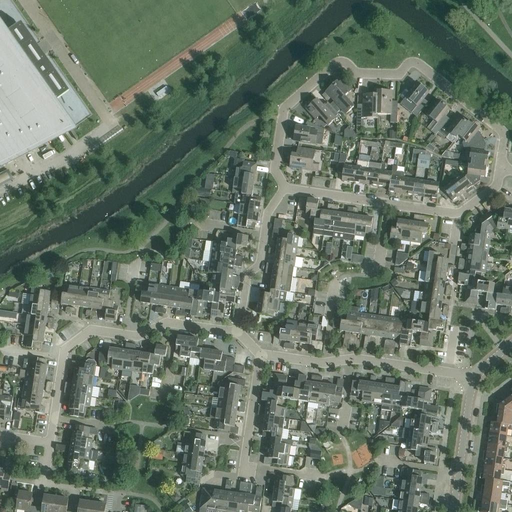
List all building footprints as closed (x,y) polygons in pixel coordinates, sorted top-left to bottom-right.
[(19,23),(4,33),(3,33),(2,34),(0,30),(0,164),(68,129),(75,140),(78,139),(52,103),(67,92),(19,23)] [(346,114),(353,108),(344,97),(352,90),(342,80),(335,87),(333,85),(326,92),(346,114)] [(423,99),(428,92),(417,83),(406,97),(417,106),(411,113),(416,118),(428,103),(423,99)] [(377,91),(377,95),(377,115),(390,115),(390,123),(397,123),(397,102),(391,102),(392,91),(377,91)] [(377,95),(363,94),(363,105),(357,105),(356,126),(363,126),(363,118),(377,119),(377,115),(377,95)] [(315,120),(320,116),(328,126),(333,122),(337,126),(341,122),(338,117),(339,116),(328,103),(323,107),(317,100),(306,109),(315,120)] [(438,132),(446,122),(441,119),(449,109),(438,100),(426,115),(433,121),(427,129),(436,135),(438,132)] [(446,122),(438,132),(446,138),(450,134),(456,139),(458,136),(468,124),(459,116),(451,126),(446,122)] [(470,121),(468,124),(458,136),(464,141),(462,144),(464,149),(470,147),(469,147),(484,141),(481,135),(478,131),(480,129),(470,121)] [(323,137),(324,129),(312,124),(309,128),(296,126),(294,141),(316,144),(317,136),(323,137)] [(469,147),(470,147),(471,150),(469,162),(487,165),(489,153),(484,152),(485,144),(484,141),(469,147)] [(317,172),(319,164),(313,164),(315,150),(298,148),(297,155),(292,154),(290,168),(317,172)] [(418,155),(418,161),(417,167),(428,169),(430,157),(425,156),(419,155),(418,155)] [(256,164),(243,162),(243,160),(235,159),(234,167),(236,168),(234,178),(244,180),(243,185),(253,186),(256,164)] [(354,183),(356,168),(344,166),(345,162),(339,161),(337,173),(343,174),(342,181),(354,183)] [(356,168),(354,183),(366,185),(368,169),(369,163),(357,161),(356,168)] [(467,175),(464,177),(472,187),(480,181),(480,176),(485,177),(487,165),(469,162),(467,175)] [(381,165),(369,163),(368,169),(366,185),(378,186),(381,165)] [(381,163),(381,165),(378,186),(389,188),(390,188),(391,177),(392,177),(392,173),(384,172),(385,164),(381,163)] [(390,188),(389,188),(389,192),(401,194),(403,179),(404,174),(397,173),(398,168),(393,167),(392,173),(392,177),(391,177),(390,188)] [(463,174),(453,182),(462,194),(466,191),(468,193),(473,190),(471,188),(472,187),(464,177),(463,174)] [(234,178),(232,193),(236,194),(251,196),(251,201),(255,202),(256,197),(252,196),(253,186),(243,185),(244,180),(234,178)] [(415,180),(403,179),(401,194),(413,196),(415,180)] [(415,180),(413,196),(425,197),(427,182),(415,180)] [(439,184),(427,182),(425,197),(437,199),(439,184)] [(462,194),(453,182),(443,189),(441,189),(440,195),(442,196),(446,201),(450,198),(452,201),(462,194)] [(205,190),(197,188),(193,187),(193,191),(196,192),(195,195),(203,197),(205,190)] [(251,196),(236,194),(234,204),(240,205),(250,206),(249,211),(259,213),(261,198),(256,197),(255,202),(251,201),(251,196)] [(318,201),(308,199),(305,215),(310,215),(310,220),(315,220),(320,221),(322,211),(317,210),(318,201)] [(240,205),(238,215),(237,226),(255,229),(256,223),(257,223),(259,213),(249,211),(250,206),(240,205)] [(489,213),(484,217),(493,229),(495,228),(507,230),(509,220),(511,220),(511,210),(505,210),(503,219),(492,217),(489,213)] [(315,220),(313,230),(313,235),(323,236),(325,222),(330,222),(332,213),(322,211),(320,221),(315,220)] [(325,222),(323,236),(333,238),(335,223),(340,224),(342,214),(332,213),(330,222),(325,222)] [(335,223),(333,238),(333,239),(343,240),(346,225),(351,225),(352,216),(342,214),(340,224),(335,223)] [(346,225),(343,240),(353,242),(354,236),(356,226),(361,227),(362,217),(352,216),(351,225),(346,225)] [(373,219),(362,217),(361,227),(356,226),(354,236),(365,237),(365,233),(370,234),(373,219)] [(471,235),(469,245),(479,247),(480,242),(489,243),(491,231),(493,229),(484,217),(478,221),(482,225),(481,228),(478,228),(475,230),(474,235),(471,235)] [(407,232),(408,222),(398,220),(397,225),(392,224),(390,239),(400,241),(402,231),(407,232)] [(418,221),(418,223),(417,233),(412,232),(410,242),(421,244),(422,234),(427,235),(429,225),(422,224),(422,222),(418,221)] [(402,231),(400,241),(410,242),(412,232),(417,233),(418,223),(408,222),(407,232),(402,231)] [(284,231),(284,232),(274,230),(272,239),(275,239),(274,244),(277,245),(277,250),(286,251),(287,246),(297,247),(298,237),(291,236),(291,232),(284,231)] [(228,239),(227,244),(226,250),(236,251),(237,247),(246,248),(248,237),(232,235),(232,240),(228,239)] [(208,262),(211,241),(205,240),(202,261),(208,262)] [(213,242),(211,253),(226,255),(225,260),(235,261),(236,251),(226,250),(227,244),(213,242)] [(469,245),(468,255),(477,257),(478,252),(488,253),(489,243),(480,242),(479,247),(469,245)] [(277,250),(275,260),(285,261),(286,256),(295,258),(297,247),(287,246),(286,251),(277,250)] [(325,258),(334,258),(334,248),(325,248),(325,258)] [(422,251),(415,254),(417,260),(424,257),(422,251)] [(437,269),(447,270),(448,260),(439,259),(439,254),(429,252),(428,263),(438,264),(437,269)] [(477,257),(468,255),(466,265),(476,267),(477,262),(486,263),(488,253),(478,252),(477,257)] [(211,253),(209,263),(224,265),(223,270),(233,271),(234,266),(236,266),(236,267),(241,268),(242,262),(237,261),(237,262),(235,261),(225,260),(226,255),(211,253)] [(285,261),(275,260),(274,270),(283,271),(284,266),(294,268),(301,269),(303,259),(295,258),(286,256),(285,261)] [(76,262),(70,264),(73,274),(79,273),(76,262)] [(466,265),(465,275),(475,277),(475,272),(485,274),(486,263),(477,262),(476,267),(466,265)] [(224,265),(209,263),(208,273),(213,273),(223,275),(222,280),(232,281),(233,271),(223,270),(224,265)] [(438,264),(428,263),(426,273),(436,274),(435,279),(445,281),(447,270),(437,269),(438,264)] [(340,264),(322,274),(328,283),(345,272),(340,264)] [(283,271),(274,270),(272,280),(282,281),(283,276),(292,278),(294,268),(284,266),(283,271)] [(223,275),(213,273),(211,284),(221,285),(220,290),(230,291),(232,281),(222,280),(223,275)] [(436,274),(426,273),(425,283),(435,284),(434,289),(444,291),(445,281),(435,279),(436,274)] [(465,275),(459,274),(457,285),(473,287),(474,282),(475,277),(465,275)] [(271,290),(266,289),(265,294),(270,295),(271,290),(287,292),(290,293),(292,278),(283,276),(282,281),(272,280),(271,290)] [(474,282),(473,287),(472,291),(467,290),(465,303),(476,305),(478,293),(480,283),(474,282)] [(435,284),(425,283),(423,293),(433,294),(432,299),(442,301),(444,291),(434,289),(435,284)] [(494,285),(480,283),(478,293),(487,294),(493,294),(494,285)] [(158,296),(159,286),(149,284),(148,288),(137,287),(134,301),(141,302),(141,303),(151,305),(153,295),(158,296)] [(39,302),(49,303),(51,293),(41,291),(42,286),(32,285),(30,295),(40,297),(39,302)] [(68,295),(63,294),(61,304),(71,306),(73,296),(78,297),(79,287),(69,286),(68,295)] [(153,295),(151,305),(161,306),(163,296),(168,297),(169,287),(159,286),(158,296),(153,295)] [(502,296),(497,295),(496,305),(506,306),(508,297),(511,297),(511,287),(504,286),(502,296)] [(90,289),(79,287),(78,297),(73,296),(71,306),(82,308),(83,298),(88,299),(90,289)] [(179,289),(169,287),(168,297),(163,296),(161,306),(171,308),(173,298),(178,299),(179,289)] [(100,290),(90,289),(88,299),(83,298),(82,308),(92,309),(93,299),(98,300),(100,290)] [(173,298),(171,308),(181,309),(183,299),(188,300),(189,290),(179,289),(178,299),(173,298)] [(265,294),(266,289),(261,289),(259,304),(269,305),(269,300),(279,302),(285,302),(287,292),(271,290),(270,295),(265,294)] [(93,299),(92,309),(102,311),(103,301),(109,302),(109,301),(110,292),(100,290),(98,300),(93,299)] [(181,309),(191,311),(193,301),(198,302),(199,292),(189,290),(188,300),(183,299),(181,309)] [(219,295),(210,293),(208,303),(212,304),(218,305),(216,317),(222,318),(224,305),(219,304),(219,301),(234,303),(236,292),(230,291),(220,290),(219,295)] [(191,311),(190,316),(201,318),(203,303),(208,303),(210,293),(199,292),(198,302),(193,301),(191,311)] [(420,292),(418,302),(432,304),(431,309),(441,311),(442,301),(432,299),(433,294),(423,293),(420,292)] [(493,294),(487,294),(485,309),(496,311),(496,305),(497,295),(493,294)] [(40,297),(30,295),(29,305),(39,307),(38,312),(48,313),(49,303),(39,302),(40,297)] [(269,305),(259,304),(257,314),(273,316),(273,311),(278,312),(279,302),(269,300),(269,305)] [(103,301),(102,311),(106,311),(105,321),(116,322),(118,307),(113,306),(114,302),(109,301),(109,302),(103,301)] [(432,304),(418,302),(417,313),(430,315),(429,319),(439,321),(441,311),(431,309),(432,304)] [(39,307),(29,305),(27,315),(37,317),(36,322),(46,323),(48,313),(38,312),(39,307)] [(348,307),(348,312),(346,322),(341,321),(340,331),(350,333),(352,323),(357,324),(358,314),(359,308),(348,307)] [(352,323),(350,333),(360,334),(362,324),(367,325),(368,315),(358,314),(357,324),(352,323)] [(27,315),(26,325),(36,327),(35,332),(45,333),(46,323),(36,322),(37,317),(27,315)] [(378,317),(368,315),(367,325),(362,324),(360,334),(365,335),(365,337),(364,342),(369,343),(370,338),(370,336),(372,326),(377,327),(378,317)] [(372,326),(370,336),(380,337),(382,327),(387,328),(388,318),(378,317),(377,327),(372,326)] [(382,327),(380,337),(391,339),(392,329),(397,330),(398,320),(388,318),(387,328),(382,327)] [(429,319),(428,324),(428,330),(443,332),(445,321),(439,321),(429,319)] [(391,339),(400,340),(401,340),(402,330),(407,331),(409,321),(398,320),(397,330),(392,329),(391,339)] [(409,321),(407,331),(412,332),(417,333),(418,323),(409,321)] [(296,333),(297,323),(287,322),(286,331),(281,330),(279,340),(290,342),(291,332),(296,333)] [(308,325),(297,323),(296,333),(291,332),(290,342),(300,343),(301,334),(306,334),(308,325)] [(428,324),(418,323),(417,333),(421,333),(419,346),(431,347),(433,335),(428,334),(428,330),(428,324)] [(36,327),(26,325),(24,336),(28,336),(27,348),(40,350),(41,344),(43,344),(45,333),(35,332),(36,327)] [(301,334),(300,343),(310,345),(311,341),(316,342),(318,326),(308,325),(306,334),(301,334)] [(401,340),(400,340),(399,346),(410,347),(412,332),(407,331),(402,330),(401,340)] [(187,348),(188,338),(178,337),(175,352),(180,353),(180,357),(190,358),(192,349),(187,348)] [(203,340),(188,338),(187,348),(192,349),(190,358),(200,360),(202,350),(197,349),(197,344),(202,345),(203,340)] [(202,350),(202,345),(197,344),(197,349),(202,350),(200,360),(205,360),(204,370),(214,371),(215,362),(210,361),(212,351),(202,350)] [(152,345),(151,350),(156,351),(155,356),(150,355),(149,364),(154,365),(154,366),(159,366),(160,357),(166,358),(167,348),(152,345)] [(118,360),(120,350),(109,349),(107,364),(112,365),(112,369),(122,370),(123,361),(118,360)] [(130,352),(120,350),(118,360),(123,361),(122,370),(132,372),(133,362),(129,361),(130,352)] [(150,355),(140,353),(139,363),(144,364),(142,373),(153,375),(154,366),(154,365),(149,364),(150,355),(155,356),(156,351),(151,350),(150,355)] [(222,353),(212,351),(210,361),(215,362),(214,371),(225,373),(225,372),(233,373),(234,365),(235,359),(222,357),(222,353)] [(140,353),(130,352),(129,361),(133,362),(132,372),(142,373),(144,364),(139,363),(140,353)] [(27,368),(25,379),(35,380),(36,375),(45,377),(47,366),(46,366),(46,360),(33,358),(31,369),(27,368)] [(86,362),(85,365),(80,364),(81,363),(72,362),(71,368),(75,369),(74,379),(84,381),(84,376),(94,377),(96,363),(94,361),(89,360),(86,362)] [(234,365),(233,373),(243,374),(244,367),(234,365)] [(25,379),(24,389),(33,390),(34,385),(44,387),(45,377),(36,375),(35,380),(25,379)] [(287,377),(275,375),(273,388),(279,389),(285,389),(287,377)] [(306,382),(307,377),(296,375),(294,390),(299,391),(304,392),(306,382)] [(84,381),(74,379),(72,389),(82,391),(83,386),(92,387),(94,377),(84,376),(84,381)] [(220,389),(219,399),(228,401),(229,395),(239,397),(240,386),(244,387),(245,381),(228,378),(227,384),(225,384),(224,389),(220,389)] [(304,392),(299,391),(298,401),(308,403),(309,393),(314,394),(316,384),(306,382),(304,392)] [(368,393),(370,383),(359,382),(359,383),(353,382),(351,396),(362,398),(361,402),(372,404),(373,394),(368,393)] [(400,382),(399,388),(400,388),(398,398),(403,398),(402,408),(412,410),(413,400),(409,399),(411,384),(400,382)] [(380,385),(370,383),(368,393),(373,394),(372,404),(382,405),(383,395),(378,395),(380,385)] [(309,393),(308,403),(318,404),(319,394),(324,395),(326,385),(316,384),(314,394),(309,393)] [(33,390),(24,389),(22,399),(32,401),(33,395),(42,397),(44,387),(34,385),(33,390)] [(336,387),(326,385),(324,395),(319,394),(318,404),(328,406),(329,401),(340,403),(342,389),(336,388),(336,387)] [(390,386),(380,385),(378,395),(383,395),(382,405),(392,407),(393,397),(388,396),(390,386)] [(72,389),(71,399),(81,401),(81,396),(91,397),(92,387),(83,386),(82,391),(72,389)] [(399,388),(390,386),(388,396),(393,397),(392,407),(402,408),(403,398),(398,398),(400,388),(399,388)] [(159,396),(159,387),(150,387),(150,396),(159,396)] [(279,389),(278,392),(278,398),(298,401),(299,391),(294,390),(285,389),(279,389)] [(417,400),(413,400),(412,410),(422,411),(421,416),(431,417),(431,418),(437,419),(438,408),(423,406),(424,402),(429,403),(431,390),(425,389),(423,401),(417,400)] [(278,398),(278,392),(263,390),(261,401),(267,402),(267,401),(277,403),(278,398)] [(32,401),(22,399),(21,409),(36,412),(36,413),(44,414),(45,408),(41,407),(42,397),(33,395),(32,401)] [(213,398),(211,408),(227,411),(228,406),(237,407),(239,397),(229,395),(228,401),(219,399),(213,398)] [(13,398),(2,396),(1,406),(0,406),(0,415),(5,417),(4,421),(11,422),(12,413),(11,413),(13,398)] [(81,401),(71,399),(69,410),(71,410),(70,416),(84,418),(85,407),(89,408),(91,397),(81,396),(81,401)] [(497,405),(496,414),(498,414),(497,423),(511,426),(511,425),(511,407),(507,400),(500,405),(497,405)] [(267,401),(267,402),(266,412),(275,413),(275,418),(284,419),(286,409),(277,408),(277,403),(267,401)] [(227,411),(211,408),(210,418),(216,419),(225,421),(226,416),(236,417),(237,407),(228,406),(227,411)] [(266,412),(264,422),(274,423),(273,428),(283,430),(288,430),(289,420),(284,419),(275,418),(275,413),(266,412)] [(225,421),(216,419),(214,430),(229,432),(229,433),(238,435),(239,428),(234,427),(236,417),(226,416),(225,421)] [(431,417),(421,416),(420,420),(411,419),(409,430),(419,431),(420,426),(430,427),(431,418),(431,417)] [(392,419),(391,426),(401,428),(402,420),(392,419)] [(274,423),(264,422),(262,437),(267,438),(268,432),(272,433),(272,438),(281,440),(283,430),(273,428),(274,423)] [(487,429),(486,433),(506,436),(507,430),(510,430),(511,426),(497,423),(491,422),(490,429),(487,429)] [(381,431),(389,426),(389,424),(382,423),(381,431)] [(97,429),(90,428),(76,426),(75,432),(73,432),(72,443),(81,444),(81,449),(90,450),(92,440),(88,439),(89,434),(98,436),(98,432),(97,429)] [(419,431),(409,430),(403,429),(402,439),(408,440),(418,441),(418,436),(428,437),(430,427),(420,426),(419,431)] [(268,432),(267,438),(271,438),(270,448),(280,450),(279,455),(289,456),(290,446),(293,446),(293,441),(281,440),(272,438),(272,433),(268,432)] [(506,436),(486,433),(486,438),(489,438),(488,445),(508,448),(508,443),(505,443),(506,436)] [(185,444),(184,455),(193,456),(194,451),(204,453),(206,442),(204,442),(205,436),(191,434),(189,445),(185,444)] [(418,441),(408,440),(406,450),(416,452),(417,446),(426,448),(426,453),(430,453),(431,448),(427,447),(428,437),(418,436),(418,441)] [(81,444),(72,443),(70,453),(80,454),(79,459),(89,461),(90,450),(81,449),(81,444)] [(508,448),(488,445),(487,452),(484,451),(483,456),(503,459),(504,452),(507,453),(508,448)] [(416,452),(415,457),(425,458),(424,463),(434,464),(436,449),(431,448),(430,453),(426,453),(426,448),(417,446),(416,452)] [(280,450),(270,448),(268,459),(264,458),(263,464),(272,466),(272,464),(287,467),(289,456),(279,455),(280,450)] [(162,459),(163,452),(151,451),(150,458),(162,459)] [(193,456),(184,455),(182,465),(192,466),(193,461),(202,463),(204,453),(194,451),(193,456)] [(80,454),(70,453),(67,474),(80,476),(81,470),(87,471),(89,461),(79,459),(80,454)] [(503,459),(483,456),(482,461),(485,461),(484,468),(504,471),(505,466),(502,465),(503,459)] [(192,466),(182,465),(181,475),(187,476),(186,482),(199,484),(202,463),(193,461),(192,466)] [(5,469),(0,467),(0,487),(2,488),(1,491),(8,492),(10,479),(4,478),(5,469)] [(504,471),(484,468),(483,474),(480,474),(480,479),(486,480),(486,479),(500,481),(501,475),(504,475),(504,471)] [(402,480),(400,491),(410,492),(411,487),(421,489),(422,478),(421,478),(422,472),(408,470),(406,481),(402,480)] [(283,498),(293,500),(294,489),(290,489),(292,477),(278,475),(277,482),(276,481),(274,492),(284,493),(283,498)] [(377,483),(397,487),(398,479),(379,476),(377,483)] [(482,486),(481,490),(501,493),(502,487),(509,488),(510,483),(500,481),(486,479),(486,480),(485,486),(482,486)] [(228,503),(226,511),(237,511),(238,504),(243,505),(245,493),(247,483),(240,482),(239,492),(240,492),(240,495),(235,494),(233,504),(228,503)] [(238,504),(237,511),(247,511),(249,506),(254,507),(253,509),(259,510),(261,500),(255,499),(255,497),(250,496),(250,494),(252,484),(247,483),(245,493),(243,505),(238,504)] [(374,487),(369,491),(373,495),(378,496),(379,488),(374,487)] [(400,491),(399,501),(409,502),(409,497),(419,499),(420,494),(421,489),(411,487),(410,492),(400,491)] [(203,489),(201,502),(199,511),(216,511),(217,511),(218,501),(223,502),(225,492),(203,489)] [(501,493),(481,490),(480,495),(483,495),(482,502),(507,506),(507,501),(500,500),(501,493)] [(19,492),(19,493),(15,493),(14,503),(18,503),(17,510),(24,511),(35,511),(36,507),(30,507),(32,494),(19,492)] [(235,494),(225,492),(223,502),(218,501),(217,511),(222,511),(226,511),(228,503),(233,504),(235,494)] [(284,493),(274,492),(272,507),(277,508),(278,503),(282,503),(282,509),(291,510),(293,500),(283,498),(284,493)] [(36,507),(35,511),(54,511),(56,498),(44,496),(42,508),(36,507)] [(399,501),(397,511),(404,511),(407,511),(408,507),(418,509),(418,504),(419,499),(409,497),(409,502),(399,501)] [(56,498),(54,511),(67,511),(66,511),(68,499),(56,498)] [(187,504),(190,503),(188,499),(177,507),(180,511),(192,511),(193,511),(187,504)] [(78,511),(91,511),(93,503),(80,501),(78,511)] [(507,506),(482,502),(481,509),(478,508),(477,511),(498,511),(499,509),(506,510),(507,506)] [(93,503),(91,511),(104,511),(106,505),(93,503)] [(295,511),(296,510),(291,510),(282,509),(282,503),(278,503),(277,508),(281,509),(280,511),(295,511)]
